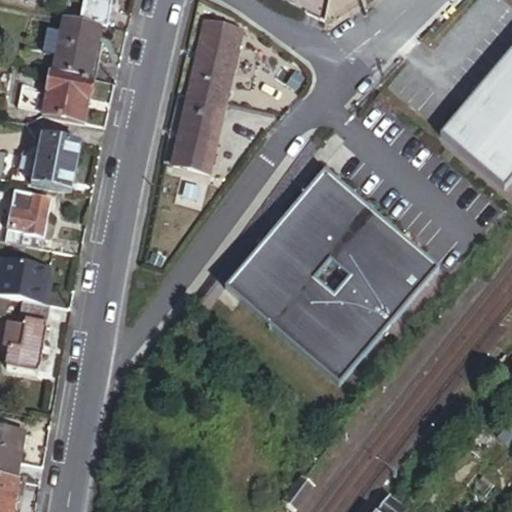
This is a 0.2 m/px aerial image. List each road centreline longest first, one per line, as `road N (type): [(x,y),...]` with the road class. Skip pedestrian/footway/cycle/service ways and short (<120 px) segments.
road 1 (residential): [(91,369),(133,352),(266,163),(328,101),(334,80)]
road 2 (tertiary): [(171,0),(91,369)]
road 3 (tertiary): [(91,369),(65,511)]
road 4 (residential): [(334,80),(328,61),(243,0)]
